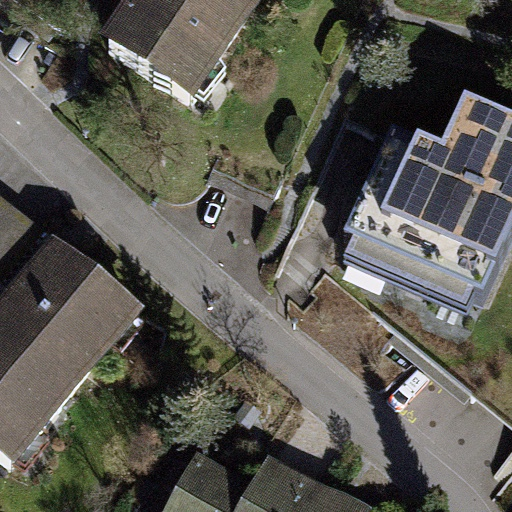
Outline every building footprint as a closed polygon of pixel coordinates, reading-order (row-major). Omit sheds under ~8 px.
[(145,0),(108,55),(186,107),(258,0),(145,0)] [(511,123),(462,102),(441,152),(389,130),(342,239),(481,299),(511,226),(511,123)] [(0,208),(0,277),(34,235),(0,208)] [(57,255),(0,325),(0,461),(11,471),(135,318),(57,255)] [(343,511),(270,472),(253,501),(195,470),(171,511),(343,511)]
